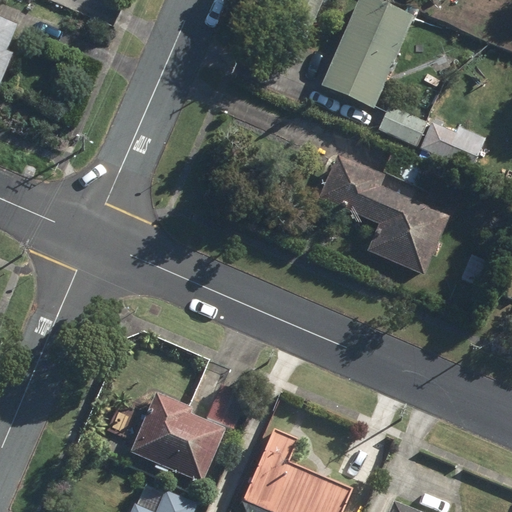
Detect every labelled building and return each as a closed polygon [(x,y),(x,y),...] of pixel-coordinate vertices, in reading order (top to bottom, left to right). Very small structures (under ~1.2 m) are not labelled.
[(324,0),(290,0),(276,35),(305,46),(324,0)] [(358,0),(354,0),(315,91),(368,115),(409,22),(358,0)] [(24,25),(0,14),(0,83),(5,85),(19,53),(13,50),(24,25)] [(382,111),(372,136),(412,153),(422,128),(382,111)] [(427,124),(413,157),(466,179),(480,146),(427,124)] [(332,161),(313,204),(373,230),(360,257),(417,282),(443,221),(375,191),(379,181),(332,161)] [(489,263),(468,255),(457,283),(477,291),(489,263)] [(252,398),(223,385),(209,417),(238,430),(252,398)] [(161,393),(135,453),(207,484),(231,429),(195,414),(198,408),(161,393)] [(306,440),(281,429),(245,511),(350,511),(360,489),(297,462),(306,440)] [(200,511),(203,505),(170,491),(161,511),(155,511),(140,505),(137,511),(200,511)] [(425,511),(399,501),(394,511),(425,511)]
